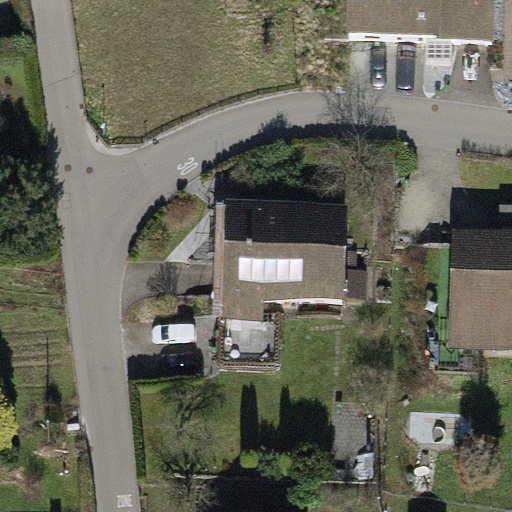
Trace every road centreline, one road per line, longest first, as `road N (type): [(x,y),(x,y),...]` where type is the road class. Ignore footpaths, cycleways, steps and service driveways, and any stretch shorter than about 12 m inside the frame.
road 1 (residential): [(89,234),(168,164),(256,122),(340,114),(511,132)]
road 2 (residential): [(117,511),(89,234)]
road 3 (residential): [(89,234),(56,0)]
